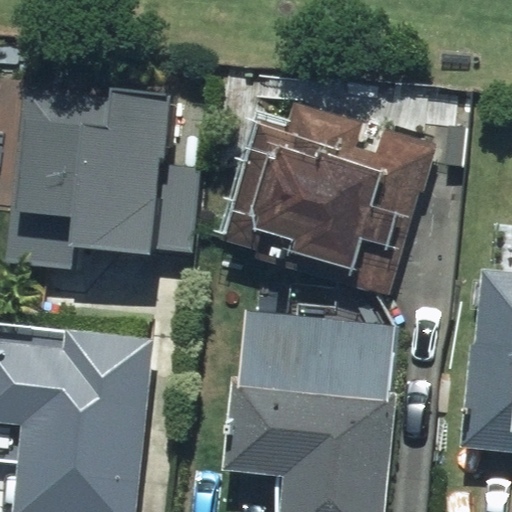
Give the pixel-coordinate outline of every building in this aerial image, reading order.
[(95,74),(37,71),(29,258),(99,261),(100,239),(201,243),(208,66),(144,64),(142,106),(94,104),(95,74)] [(313,114),(290,107),(256,228),(286,236),(282,251),(315,260),(315,262),(413,290),(455,142),(403,127),(397,149),(380,145),(388,115),(319,95),(313,114)] [(511,281),(464,279),(454,460),(511,463),(511,281)] [(409,511),(420,311),(279,303),(275,372),(263,372),(258,467),(310,470),(307,511),(409,511)] [(95,337),(0,331),(0,454),(45,457),(41,511),(166,511),(177,323),(96,319),(95,337)]
